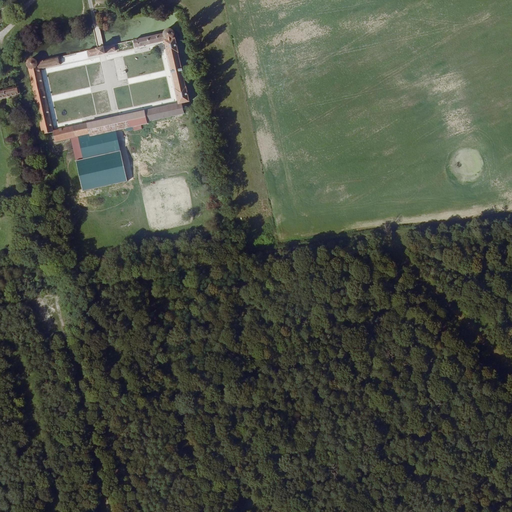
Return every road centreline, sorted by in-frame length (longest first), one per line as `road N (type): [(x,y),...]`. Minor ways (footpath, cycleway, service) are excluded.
road 1 (track): [(511,365),(384,236),(61,296)]
road 2 (track): [(210,511),(161,277)]
road 3 (track): [(61,296),(112,511)]
road 4 (track): [(66,511),(28,356),(11,341),(0,343)]
road 5 (track): [(511,213),(384,236)]
